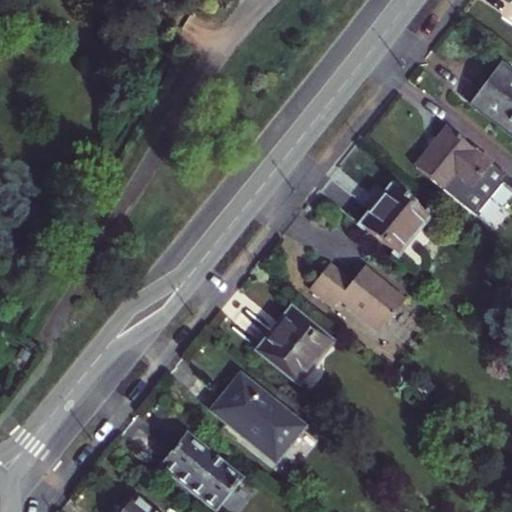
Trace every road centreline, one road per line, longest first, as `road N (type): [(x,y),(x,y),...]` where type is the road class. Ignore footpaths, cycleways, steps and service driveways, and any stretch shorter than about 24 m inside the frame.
road 1 (residential): [(410,0),(192,272)]
road 2 (residential): [(98,357),(0,475)]
road 3 (residential): [(192,272),(127,310),(98,357)]
road 4 (residential): [(98,357),(161,320),(192,272)]
